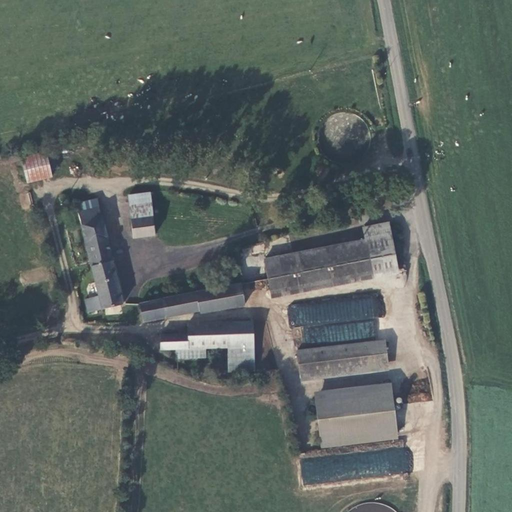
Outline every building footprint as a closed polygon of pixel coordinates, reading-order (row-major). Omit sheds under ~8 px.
[(44,148),(48,163),(55,161),(52,146),(44,148)] [(44,148),(19,154),(25,177),(50,170),(48,163),(44,148)] [(128,194),(130,206),(151,204),(150,192),(128,194)] [(95,198),(84,201),(87,209),(97,207),(95,198)] [(84,201),(73,204),(74,212),(75,212),(87,209),(84,201)] [(153,234),(151,204),(130,206),(134,237),(153,234)] [(121,305),(97,207),(87,209),(75,212),(94,296),(83,299),(84,301),(87,313),(121,305)] [(365,244),(263,267),(269,298),(397,269),(387,226),(362,232),(365,244)] [(241,285),(141,305),(145,323),(198,314),(199,316),(245,308),(241,285)] [(190,325),(190,334),(190,351),(207,350),(229,349),(255,347),(255,322),(190,325)] [(190,351),(190,334),(162,335),(163,351),(179,351),(190,351)] [(389,363),(386,338),(297,348),(300,373),(389,363)] [(255,347),(229,349),(230,374),(255,373),(255,347)] [(190,351),(179,351),(179,361),(207,360),(207,350),(190,351)] [(396,435),(390,392),(314,402),(320,445),(396,435)]
